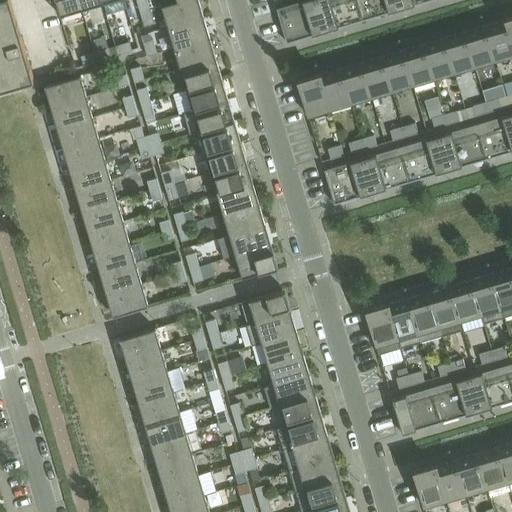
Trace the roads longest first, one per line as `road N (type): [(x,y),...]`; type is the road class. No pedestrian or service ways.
road 1 (residential): [(389,511),(238,0)]
road 2 (residential): [(48,511),(0,343)]
